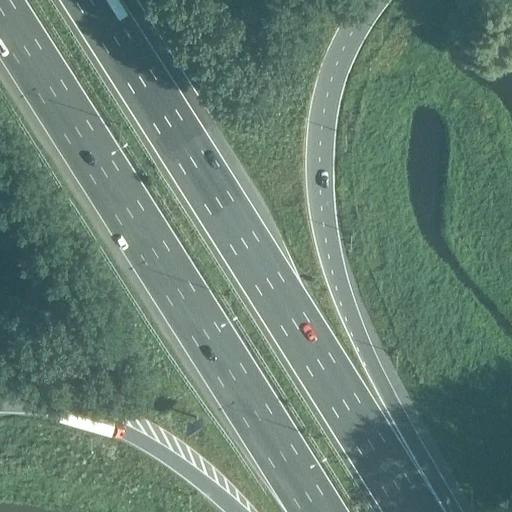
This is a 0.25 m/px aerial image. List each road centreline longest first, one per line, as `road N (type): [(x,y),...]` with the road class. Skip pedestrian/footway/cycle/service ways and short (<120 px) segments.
road 1 (motorway): [(411,511),(84,0)]
road 2 (motorway): [(0,3),(317,511)]
road 3 (motorway): [(419,511),(386,397),(325,242),(320,194),(326,98),(369,0)]
road 4 (motorway): [(0,406),(78,414),(134,436),(236,511)]
